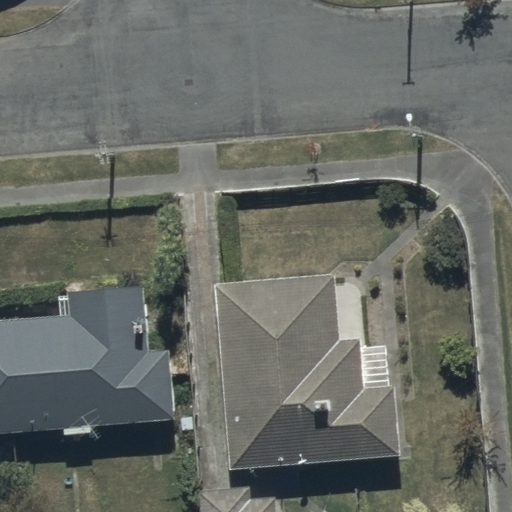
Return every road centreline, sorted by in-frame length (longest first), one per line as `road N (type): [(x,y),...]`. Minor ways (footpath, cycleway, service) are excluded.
road 1 (residential): [(187,80),(511,56)]
road 2 (residential): [(0,94),(187,80)]
